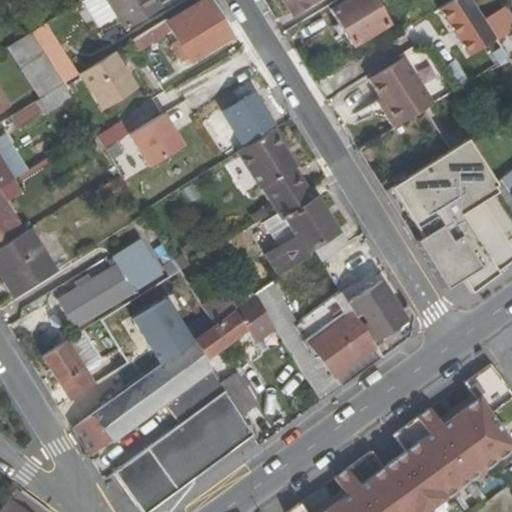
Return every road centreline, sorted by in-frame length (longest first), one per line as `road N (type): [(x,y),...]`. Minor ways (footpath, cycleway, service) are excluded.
road 1 (residential): [(241,0),(456,344)]
road 2 (primary): [(219,511),(456,344)]
road 3 (residential): [(78,484),(0,357)]
